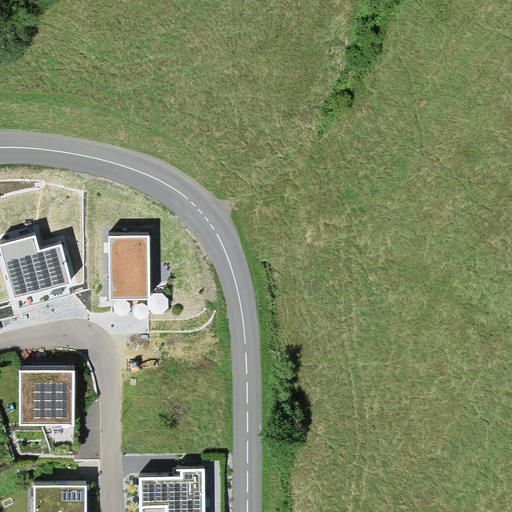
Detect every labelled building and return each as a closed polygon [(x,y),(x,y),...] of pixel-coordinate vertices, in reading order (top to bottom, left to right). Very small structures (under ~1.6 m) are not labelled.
[(150,235),(109,235),(110,301),(151,300),(150,235)] [(36,236),(0,244),(0,245),(15,299),(72,284),(62,244),(40,250),(36,236)] [(75,370),(19,370),(19,425),(74,426),(75,370)] [(141,476),(140,511),(204,511),(205,467),(175,466),(175,476),(141,476)] [(86,511),(87,486),(35,486),(34,511),(86,511)]
